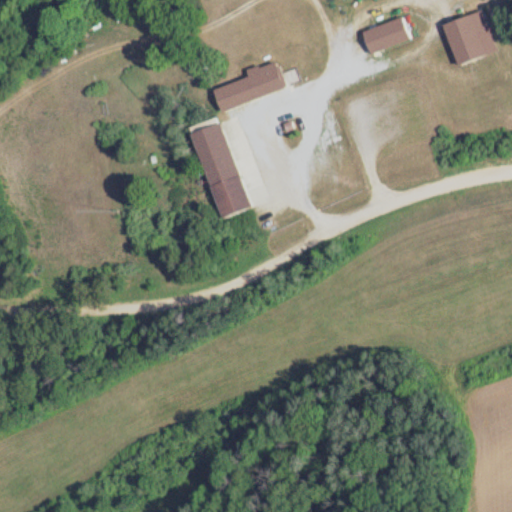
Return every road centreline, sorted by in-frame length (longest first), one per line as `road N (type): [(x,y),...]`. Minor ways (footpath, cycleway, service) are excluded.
road 1 (residential): [(0,308),(110,312),(225,286),(451,173),(511,168)]
road 2 (residential): [(125,0),(148,62),(106,91),(64,83),(23,116),(0,96)]
